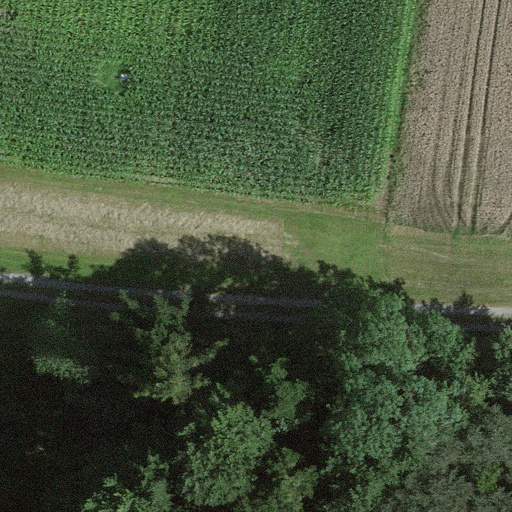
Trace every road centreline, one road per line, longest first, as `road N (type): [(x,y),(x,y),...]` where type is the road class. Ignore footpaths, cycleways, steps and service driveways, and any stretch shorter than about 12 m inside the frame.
road 1 (track): [(511,324),(95,292)]
road 2 (track): [(81,511),(95,292)]
